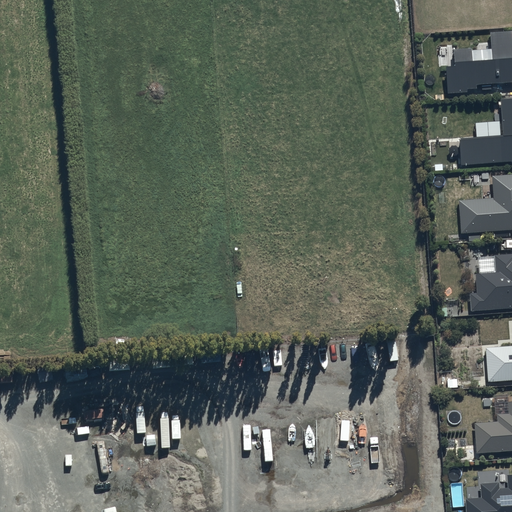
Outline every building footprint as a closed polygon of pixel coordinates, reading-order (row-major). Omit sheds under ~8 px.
[(472,50),(454,51),(455,69),(447,70),(448,95),(468,94),(467,91),(476,90),(476,87),(511,84),(511,32),(490,34),(492,62),(473,64),(472,50)] [(511,101),(501,102),(503,138),(460,141),(461,167),(511,163),(511,101)] [(494,200),(460,203),(462,235),(511,231),(511,176),(492,178),(494,200)] [(477,294),(470,295),(471,312),(475,312),(475,316),(511,313),(511,255),(495,257),(496,274),(475,275),(477,294)] [(511,347),(486,349),(488,383),(511,381),(511,347)] [(497,423),(474,424),(476,455),(511,452),(511,403),(508,403),(508,408),(503,408),(503,415),(497,415),(497,423)] [(482,499),(465,500),(465,511),(511,511),(511,475),(507,476),(508,490),(499,490),(499,484),(481,485),(482,499)]
